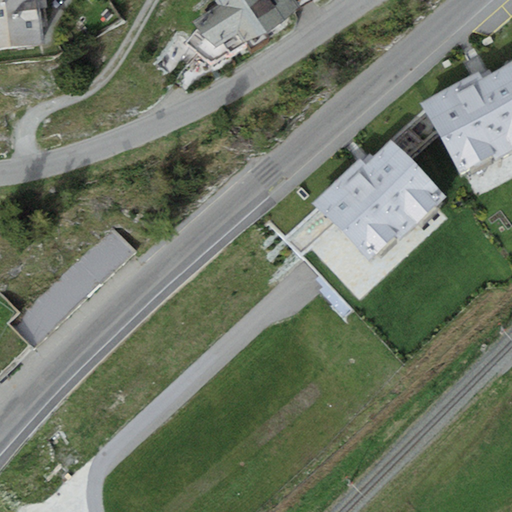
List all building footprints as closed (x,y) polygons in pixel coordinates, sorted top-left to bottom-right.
[(0,0),(0,49),(45,44),(39,0),(0,0)] [(217,5),(244,42),(300,6),(296,0),(215,0),(217,5)] [(187,41),(212,64),(244,42),(217,5),(193,21),(199,27),(187,41)] [(511,152),(511,60),(483,77),(479,71),(422,103),(462,174),(494,155),(497,161),(511,152)] [(361,158),(314,203),(371,261),(396,236),(400,240),(446,195),(391,139),(366,163),(361,158)] [(133,250),(114,228),(11,320),(31,342),(133,250)]
